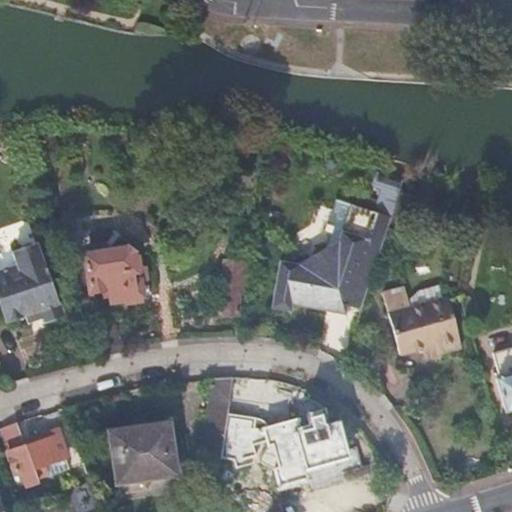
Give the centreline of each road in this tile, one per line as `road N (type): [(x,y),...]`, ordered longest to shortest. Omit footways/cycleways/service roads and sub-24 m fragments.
road 1 (residential): [(0,406),(59,383),(211,353),(301,367),(365,404),(398,444),(429,511)]
road 2 (residential): [(511,19),(276,4)]
